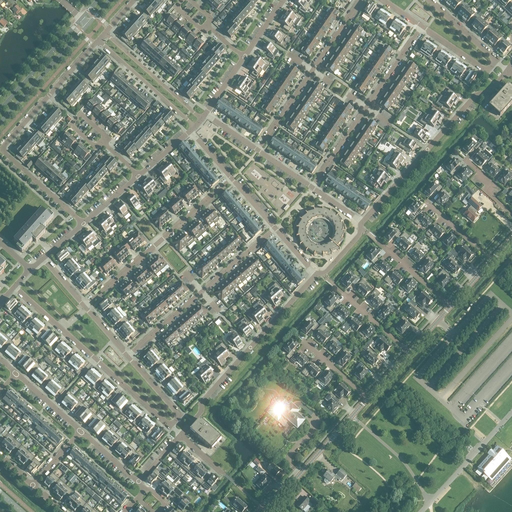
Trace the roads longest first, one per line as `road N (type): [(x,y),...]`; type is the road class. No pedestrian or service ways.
road 1 (residential): [(83,224),(1,148),(98,40)]
road 2 (residential): [(361,223),(507,70)]
road 3 (residential): [(180,436),(315,275)]
road 4 (residential): [(15,286),(170,426)]
road 5 (residential): [(311,188),(421,26)]
road 6 (residential): [(84,306),(231,179)]
road 7 (residential): [(126,355),(273,229)]
road 8 (residential): [(257,150),(360,0)]
road 9 (tertiary): [(265,511),(367,399)]
road 10 (tertiary): [(0,123),(88,24)]
road 11 (residential): [(195,126),(98,40)]
road 12 (residential): [(105,33),(201,119)]
road 13 (tertiary): [(81,18),(0,109)]
